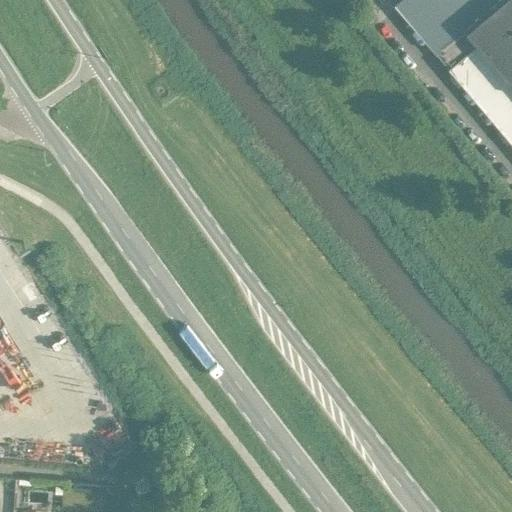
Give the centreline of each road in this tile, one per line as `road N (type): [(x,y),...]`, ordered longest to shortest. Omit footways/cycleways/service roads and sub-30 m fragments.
road 1 (primary): [(425,511),(52,0)]
road 2 (primary): [(0,60),(201,354),(331,511)]
